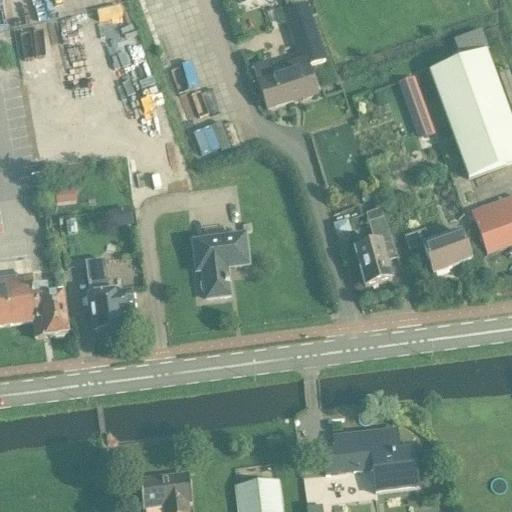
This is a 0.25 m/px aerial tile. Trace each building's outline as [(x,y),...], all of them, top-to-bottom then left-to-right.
[(307,7),(284,14),(299,62),(302,73),(308,71),(325,65),(307,7)] [(511,126),(485,54),(429,75),(468,182),(511,166),(511,126)] [(268,64),(253,69),(257,84),(266,113),(293,104),(294,106),(317,99),(308,71),(302,73),(299,62),(282,67),(285,75),(273,79),(268,64)] [(69,206),(68,192),(54,194),(56,208),(69,206)] [(511,201),(495,208),(471,217),(475,227),(486,259),(511,249),(511,201)] [(130,212),(123,213),(125,229),(132,228),(130,212)] [(367,220),(374,247),(353,253),(364,292),(391,284),(382,253),(393,250),(379,213),(365,217),(367,220)] [(346,225),(334,228),(337,238),(343,236),(348,231),(346,225)] [(460,236),(422,250),(433,278),(470,264),(460,236)] [(206,302),(230,299),(226,271),(248,268),(244,241),(193,248),(196,275),(202,275),(203,285),(202,285),(200,287),(201,294),(204,295),(205,295),(206,302)] [(119,297),(118,293),(109,294),(104,263),(85,266),(89,297),(86,297),(88,314),(91,313),(94,335),(107,333),(110,336),(119,334),(121,331),(124,331),(122,319),(134,317),(131,295),(119,297)] [(67,338),(61,295),(33,298),(31,281),(0,285),(0,330),(33,326),(35,343),(54,340),(55,341),(61,340),(63,338),(67,338)] [(336,454),(322,455),(324,479),(338,478),(373,474),(376,497),(416,493),(412,453),(397,455),(395,434),(334,441),(336,454)] [(141,511),(187,511),(187,508),(192,507),(188,477),(138,484),(141,511)] [(281,511),(278,484),(234,489),(237,511),(281,511)]
